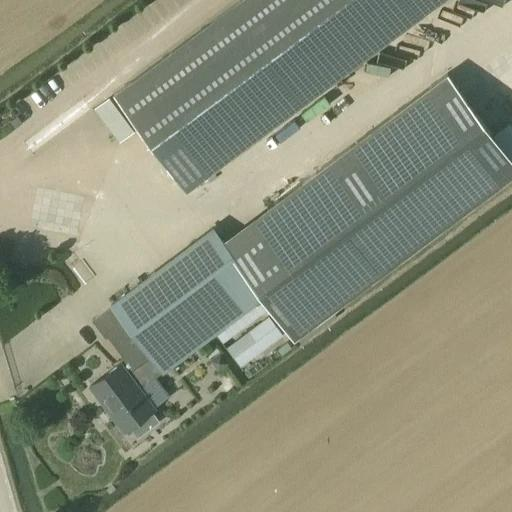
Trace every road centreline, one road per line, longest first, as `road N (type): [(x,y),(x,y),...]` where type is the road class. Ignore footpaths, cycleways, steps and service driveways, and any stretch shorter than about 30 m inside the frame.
road 1 (unknown): [(454,51),(200,201),(104,216),(0,192)]
road 2 (unknown): [(0,149),(204,0)]
